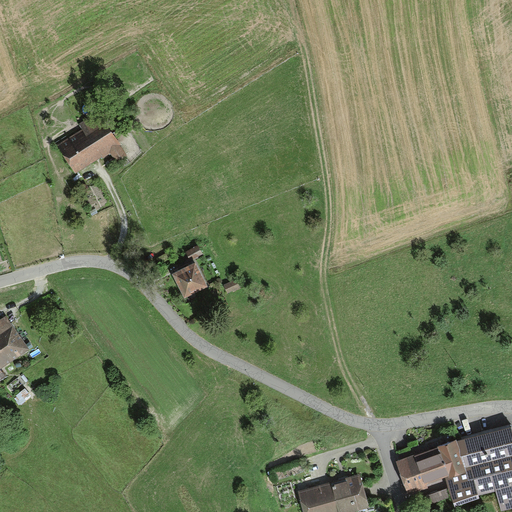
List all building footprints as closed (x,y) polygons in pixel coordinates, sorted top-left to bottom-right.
[(58,145),(75,171),(109,151),(115,161),(124,155),(97,110),(84,118),(89,126),(58,145)] [(170,264),(183,294),(203,286),(191,261),(202,256),(196,243),(183,249),(187,256),(170,264)] [(0,363),(26,346),(4,315),(0,317),(0,363)] [(511,437),(508,423),(394,454),(405,494),(421,490),(418,478),(442,471),(451,501),(476,494),(474,488),(501,480),(506,495),(499,497),(503,511),(511,508),(511,437)] [(355,476),(296,489),(301,511),(346,511),(362,509),(355,476)]
